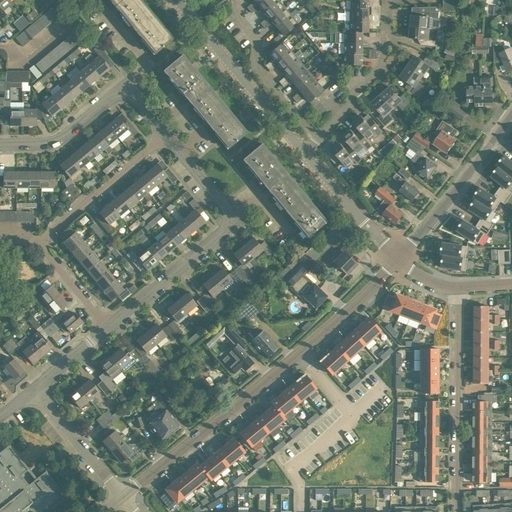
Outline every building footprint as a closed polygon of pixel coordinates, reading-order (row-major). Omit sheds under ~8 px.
[(113,0),(111,3),(132,28),(151,13),(140,0),(113,0)] [(261,0),(256,4),(254,6),(256,9),(254,10),(256,12),(260,8),(263,12),(277,0),(261,0)] [(284,8),(277,0),(263,12),(267,16),(265,19),(268,22),(270,20),(284,8)] [(372,7),(372,5),(372,0),(368,0),(350,0),(350,11),(368,11),(368,7),(372,7)] [(313,5),(318,12),(322,9),(317,2),(313,5)] [(57,3),(53,7),(60,16),(64,12),(57,3)] [(53,7),(48,11),(56,19),(60,16),(53,7)] [(270,20),(276,28),(295,12),(297,11),(294,8),(288,13),(284,8),(270,20)] [(33,9),(25,16),(30,22),(38,15),(33,9)] [(48,11),(45,14),(52,22),(56,19),(48,11)] [(372,16),(368,16),(368,11),(350,11),(344,11),(344,22),(350,22),(368,22),(372,22),(372,17),(372,16)] [(429,29),(437,30),(439,30),(440,19),(438,18),(439,12),(425,11),(424,17),(411,16),(410,27),(429,29)] [(295,12),(276,28),(283,36),(298,24),(300,22),(300,18),(295,12)] [(151,13),(132,28),(154,55),(173,39),(151,13)] [(45,14),(41,17),(48,26),(52,22),(45,14)] [(494,18),(496,23),(503,20),(500,15),(494,18)] [(41,17),(36,21),(43,29),(48,26),(41,17)] [(36,21),(32,24),(39,33),(43,29),(36,21)] [(367,33),(367,29),(375,29),(375,27),(372,27),(372,22),(368,22),(350,22),(350,32),(350,33),(361,33),(367,33)] [(7,24),(1,29),(5,33),(11,28),(7,24)] [(32,24),(28,28),(35,36),(39,33),(32,24)] [(437,30),(429,29),(410,27),(409,38),(422,40),(422,46),(436,47),(437,30)] [(28,28),(24,31),(31,40),(35,36),(28,28)] [(72,33),(79,42),(80,42),(85,37),(77,28),(71,32),(72,33)] [(24,31),(20,34),(27,43),(31,40),(24,31)] [(334,43),(337,43),(361,44),(361,33),(350,33),(350,32),(344,32),(344,33),(334,33),(334,43)] [(72,33),(68,37),(76,45),(79,42),(72,33)] [(27,43),(20,34),(15,38),(22,47),(27,43)] [(68,37),(65,40),(71,49),(76,45),(68,37)] [(483,38),(482,47),(488,47),(493,47),(493,43),(493,38),(483,38)] [(65,40),(60,44),(67,52),(71,49),(65,40)] [(267,69),(290,50),(283,42),(268,54),(272,58),(270,61),(265,66),(267,69)] [(337,54),(343,54),(361,54),(361,44),(337,43),(337,54)] [(501,60),(507,72),(511,69),(511,49),(511,48),(504,51),(501,43),(493,43),(493,47),(494,60),(501,60)] [(60,44),(56,47),(63,56),(67,52),(60,44)] [(85,60),(89,64),(99,77),(109,69),(114,65),(98,46),(93,50),(99,56),(94,60),(90,56),(85,60)] [(56,47),(52,51),(59,59),(63,56),(56,47)] [(447,47),(444,53),(454,58),(457,52),(447,47)] [(70,54),(74,58),(80,53),(77,49),(70,54)] [(294,55),(290,50),(267,69),(270,71),(275,67),(278,66),(282,70),(296,58),(301,54),(299,51),(294,55)] [(52,51),(48,54),(55,63),(59,59),(52,51)] [(48,54),(44,57),(51,66),(55,63),(48,54)] [(361,54),(343,54),(343,65),(361,65),(361,54)] [(163,71),(184,97),(203,81),(181,55),(163,71)] [(414,56),(407,67),(422,77),(429,66),(435,70),(438,66),(428,59),(425,63),(414,56)] [(44,57),(40,61),(47,70),(51,66),(44,57)] [(303,66),(296,58),(282,70),(288,78),(303,66)] [(64,60),(58,65),(61,69),(67,64),(64,60)] [(47,70),(40,61),(35,65),(42,73),(47,70)] [(89,64),(80,72),(90,85),(99,77),(89,64)] [(61,69),(58,65),(51,70),(54,74),(61,69)] [(310,74),(303,66),(288,78),(295,86),(310,74)] [(422,77),(407,67),(400,77),(410,85),(407,89),(417,96),(423,87),(418,83),(422,77)] [(80,72),(70,80),(81,93),(90,85),(80,72)] [(48,73),(38,81),(42,85),(51,77),(48,73)] [(316,82),(310,74),(295,86),(302,94),(316,82)] [(480,86),(479,77),(474,77),(474,87),(467,87),(467,102),(475,102),(475,106),(483,106),(483,86),(480,86)] [(492,77),(479,77),(480,86),(483,86),(483,106),(493,106),(492,77)] [(70,80),(61,88),(71,101),(81,93),(70,80)] [(42,85),(38,81),(32,86),(35,90),(42,85)] [(184,97),(206,123),(225,107),(203,81),(184,97)] [(316,82),(302,94),(309,102),(323,90),(316,82)] [(21,83),(21,87),(21,91),(29,92),(30,86),(28,86),(28,83),(23,83),(21,83)] [(390,87),(381,95),(392,109),(397,105),(402,111),(411,103),(403,94),(399,98),(390,87)] [(61,88),(51,96),(61,109),(71,101),(61,88)] [(392,109),(381,95),(372,103),(381,114),(376,118),(384,127),(393,119),(388,113),(392,109)] [(61,109),(51,96),(41,104),(52,117),(61,109)] [(427,98),(422,104),(427,108),(432,103),(427,98)] [(22,110),(22,103),(10,103),(10,101),(3,101),(2,114),(1,124),(1,125),(10,125),(10,126),(22,126),(22,110)] [(465,114),(453,104),(448,111),(461,120),(465,114)] [(225,107),(206,123),(227,149),(246,133),(225,107)] [(22,110),(22,126),(35,126),(35,110),(22,110)] [(353,123),(362,134),(367,139),(374,133),(377,136),(382,132),(373,120),(368,124),(361,116),(353,123)] [(117,117),(107,125),(117,138),(127,130),(133,137),(137,132),(128,121),(123,125),(117,117)] [(454,135),(456,131),(443,122),(434,134),(433,133),(428,140),(417,133),(413,139),(426,148),(430,142),(433,144),(446,153),(455,140),(450,137),(453,134),(454,135)] [(107,125),(97,134),(107,146),(117,138),(107,125)] [(413,128),(408,134),(411,137),(417,132),(413,128)] [(342,137),(352,148),(356,153),(364,147),(367,150),(372,145),(367,139),(362,134),(358,138),(351,130),(342,137)] [(402,138),(396,133),(391,138),(397,143),(402,138)] [(97,134),(88,141),(98,154),(103,150),(108,155),(112,152),(107,146),(97,134)] [(411,162),(419,168),(416,172),(427,180),(437,166),(419,153),(423,147),(412,139),(406,147),(417,154),(411,162)] [(88,141),(78,149),(89,162),(94,158),(98,162),(102,159),(98,154),(88,141)] [(242,160),(264,186),(283,170),(261,144),(242,160)] [(352,148),(347,152),(340,144),(332,151),(345,167),(353,160),(356,163),(361,159),(356,153),(352,148)] [(78,149),(69,157),(79,170),(89,162),(78,149)] [(121,155),(124,159),(131,153),(128,149),(121,155)] [(511,161),(504,155),(496,165),(497,167),(511,177),(511,161)] [(79,170),(69,157),(59,165),(72,181),(82,173),(79,170)] [(115,161),(108,166),(111,170),(118,164),(115,161)] [(163,172),(156,164),(147,172),(157,185),(166,177),(172,184),(177,179),(168,168),(163,172)] [(111,170),(108,166),(102,171),(105,175),(111,170)] [(511,177),(497,167),(490,176),(501,186),(497,191),(507,198),(511,193),(506,189),(511,181),(511,177)] [(419,192),(406,181),(411,175),(402,168),(398,172),(404,177),(403,179),(396,174),(393,178),(403,186),(398,192),(411,201),(419,192)] [(264,186),(285,211),(304,196),(283,170),(264,186)] [(16,188),(16,172),(3,172),(3,182),(0,182),(0,197),(3,197),(3,188),(16,188)] [(28,172),(16,172),(16,188),(28,188),(28,172)] [(41,172),(28,172),(28,188),(41,188),(41,172)] [(53,172),(41,172),(41,188),(53,188),(53,172)] [(147,172),(137,181),(147,193),(157,185),(147,172)] [(89,182),(92,185),(99,180),(96,176),(89,182)] [(147,193),(137,181),(127,189),(138,201),(143,197),(147,202),(151,198),(147,193)] [(71,184),(66,188),(75,200),(81,195),(71,184)] [(377,209),(394,223),(394,224),(402,214),(402,215),(390,205),(395,199),(380,187),(375,194),(384,201),(377,209)] [(75,200),(66,188),(61,192),(71,204),(75,200)] [(480,188),(473,199),(475,200),(491,209),(498,199),(504,203),(507,198),(497,191),(493,196),(480,188)] [(127,189),(118,196),(128,209),(138,201),(127,189)] [(118,196),(108,204),(119,217),(128,209),(118,196)] [(160,201),(163,205),(169,200),(166,196),(160,201)] [(304,196),(285,211),(307,238),(326,222),(304,196)] [(203,210),(193,199),(188,204),(194,210),(184,218),(194,231),(205,222),(198,215),(203,210)] [(475,200),(469,210),(480,217),(477,222),(488,229),(491,224),(487,221),(493,210),(491,209),(475,200)] [(166,209),(172,216),(178,211),(172,203),(166,209)] [(119,217),(108,204),(99,212),(109,225),(119,217)] [(153,207),(147,212),(150,216),(156,211),(153,207)] [(150,216),(147,212),(141,217),(144,221),(150,216)] [(159,214),(153,219),(156,223),(162,218),(159,214)] [(184,218),(174,226),(185,239),(194,231),(184,218)] [(156,223),(153,219),(143,227),(146,231),(156,223)] [(463,220),(456,231),(474,242),(480,231),(485,234),(488,229),(477,222),(474,227),(463,220)] [(128,228),(131,232),(137,226),(134,222),(128,228)] [(89,227),(95,233),(99,230),(93,223),(89,227)] [(174,226),(165,234),(175,247),(185,239),(174,226)] [(99,230),(95,233),(100,239),(104,236),(99,230)] [(134,235),(137,239),(143,234),(140,230),(134,235)] [(63,243),(71,253),(84,242),(75,232),(63,243)] [(348,239),(341,232),(338,235),(345,242),(348,239)] [(165,234),(156,242),(166,254),(175,247),(165,234)] [(144,238),(139,241),(144,246),(148,243),(144,238)] [(252,238),(242,246),(253,259),(262,250),(268,257),(273,253),(264,242),(259,246),(252,238)] [(71,253),(79,262),(91,252),(84,242),(71,253)] [(105,246),(110,252),(114,249),(109,242),(105,246)] [(156,242),(146,250),(156,263),(166,254),(156,242)] [(442,242),(440,255),(442,255),(461,257),(463,245),(442,242)] [(356,264),(349,258),(354,253),(345,245),(331,260),(346,275),(356,264)] [(258,265),(253,259),(242,246),(233,254),(243,267),(248,262),(253,268),(258,265)] [(114,249),(110,252),(116,258),(119,255),(114,249)] [(131,251),(126,255),(138,270),(143,266),(147,271),(152,266),(153,268),(158,264),(156,263),(146,250),(137,258),(131,251)] [(79,262),(87,272),(99,261),(91,252),(79,262)] [(304,276),(315,265),(300,255),(273,281),(278,286),(284,279),(292,286),(290,287),(301,298),(303,296),(315,308),(326,296),(313,284),(313,285),(304,276)] [(442,255),(441,267),(461,270),(463,257),(461,257),(442,255)] [(87,272),(95,281),(107,271),(99,261),(87,272)] [(121,265),(127,271),(130,268),(125,261),(121,265)] [(239,266),(234,270),(243,281),(249,277),(239,266)] [(243,281),(234,270),(227,275),(222,268),(221,269),(220,267),(214,272),(215,272),(211,276),(212,277),(222,289),(226,293),(237,283),(239,285),(243,281)] [(130,268),(127,271),(132,277),(135,274),(130,268)] [(508,275),(508,268),(484,268),(484,276),(508,275)] [(95,281),(103,291),(115,280),(107,271),(95,281)] [(115,280),(103,291),(111,300),(123,290),(119,285),(124,281),(120,276),(115,280)] [(222,289),(212,277),(202,285),(212,297),(222,289)] [(39,303),(44,309),(60,296),(51,285),(42,293),(38,287),(29,295),(34,301),(37,305),(39,303)] [(132,286),(127,290),(131,294),(136,290),(132,286)] [(186,293),(176,301),(187,314),(196,306),(186,293)] [(206,293),(201,298),(210,309),(215,305),(206,293)] [(399,315),(405,298),(397,295),(396,298),(387,295),(382,308),(399,315)] [(60,296),(44,309),(51,317),(67,304),(60,296)] [(210,309),(201,298),(196,302),(205,313),(210,309)] [(409,319),(415,302),(405,298),(399,315),(409,319)] [(508,299),(496,299),(497,305),(504,304),(504,310),(508,310),(508,304),(508,299)] [(187,314),(176,301),(166,310),(177,322),(187,314)] [(238,310),(248,321),(259,312),(250,301),(238,310)] [(409,319),(419,323),(425,306),(415,302),(409,319)] [(419,323),(435,329),(441,315),(432,312),(433,309),(425,306),(419,323)] [(475,307),(475,319),(487,319),(487,320),(492,320),(492,319),(500,319),(500,315),(487,315),(488,307),(475,307)] [(61,323),(70,333),(82,323),(74,313),(61,323)] [(35,330),(40,326),(32,317),(28,321),(35,330)] [(40,326),(43,330),(53,323),(49,318),(40,326)] [(360,325),(372,338),(380,331),(368,318),(360,325)] [(487,319),(475,319),(475,332),(487,332),(487,320),(487,319)] [(173,321),(168,325),(177,337),(182,332),(173,321)] [(53,323),(43,330),(49,337),(59,330),(53,323)] [(155,324),(145,332),(156,345),(166,336),(168,335),(172,341),(177,337),(168,325),(165,328),(164,327),(163,329),(160,329),(155,324)] [(393,328),(388,324),(385,327),(389,332),(393,328)] [(221,332),(234,346),(241,339),(228,325),(221,332)] [(352,332),(364,346),(372,338),(360,325),(352,332)] [(252,341),(266,357),(277,347),(263,331),(260,333),(255,327),(249,332),(254,339),(252,341)] [(393,328),(389,332),(393,336),(397,333),(393,328)] [(37,332),(29,339),(42,356),(51,349),(37,332)] [(136,340),(139,345),(133,351),(135,353),(144,364),(149,360),(144,355),(156,345),(145,332),(136,340)] [(344,340),(356,353),(364,346),(352,332),(344,340)] [(475,332),(475,345),(487,345),(487,332),(475,332)] [(7,342),(15,351),(19,348),(32,364),(42,356),(29,339),(28,340),(25,336),(16,344),(11,338),(7,342)] [(190,348),(196,343),(191,337),(185,342),(190,348)] [(212,343),(207,338),(203,341),(208,347),(212,343)] [(348,360),(356,353),(344,340),(336,347),(348,360)] [(10,355),(15,351),(7,342),(2,346),(10,355)] [(475,345),(475,358),(487,358),(487,345),(475,345)] [(228,354),(229,354),(223,360),(235,373),(241,367),(244,371),(253,363),(237,346),(228,354)] [(340,367),(348,360),(336,347),(328,354),(340,367)] [(120,349),(110,357),(120,370),(122,372),(123,373),(134,363),(139,368),(144,364),(135,353),(133,351),(126,356),(120,349)] [(420,349),(420,360),(438,360),(438,349),(420,349)] [(331,375),(340,367),(328,354),(319,362),(331,375)] [(113,379),(122,372),(120,370),(110,357),(106,360),(104,359),(99,363),(101,364),(100,365),(106,373),(99,379),(102,381),(111,392),(116,388),(111,382),(113,379)] [(475,358),(475,370),(487,370),(487,358),(475,358)] [(3,367),(14,380),(24,372),(13,359),(3,367)] [(420,360),(420,371),(438,371),(438,360),(420,360)] [(162,374),(158,370),(153,374),(157,379),(162,374)] [(487,370),(475,370),(475,383),(487,383),(487,370)] [(420,371),(420,382),(438,382),(438,371),(420,371)] [(217,396),(217,395),(229,385),(225,379),(212,389),(210,387),(205,380),(200,373),(189,382),(194,388),(200,383),(204,388),(197,394),(205,405),(217,396)] [(296,382),(307,395),(316,388),(304,375),(296,382)] [(99,392),(89,379),(79,388),(89,400),(94,406),(98,402),(94,397),(99,392)] [(111,392),(102,381),(97,385),(106,396),(111,392)] [(287,389),(299,402),(307,395),(296,382),(287,389)] [(420,382),(420,393),(438,393),(438,382),(420,382)] [(89,400),(79,388),(69,396),(80,408),(89,400)] [(153,409),(156,412),(157,414),(159,413),(174,432),(179,428),(177,427),(179,426),(166,409),(164,406),(169,402),(160,389),(154,394),(156,397),(151,402),(155,407),(153,409)] [(279,395),(290,409),(299,402),(287,389),(279,395)] [(279,395),(270,403),(273,406),(273,405),(282,416),(290,409),(279,395)] [(474,401),(474,411),(492,412),(492,402),(496,402),(496,395),(483,395),(483,401),(474,401)] [(153,409),(155,407),(151,402),(150,400),(144,405),(149,411),(153,409)] [(419,401),(419,411),(438,411),(438,401),(419,401)] [(282,416),(273,405),(273,406),(265,412),(276,426),(284,419),(282,416)] [(96,420),(100,425),(111,416),(107,411),(96,420)] [(419,411),(419,421),(437,422),(438,411),(419,411)] [(474,411),(474,422),(492,422),(492,412),(474,411)] [(157,414),(156,412),(145,420),(148,424),(149,426),(147,427),(152,432),(153,431),(160,440),(161,439),(162,440),(174,432),(159,413),(157,414)] [(256,419),(267,433),(276,426),(265,412),(256,419)] [(111,416),(100,425),(104,430),(115,421),(111,416)] [(134,419),(137,429),(143,427),(140,417),(134,419)] [(248,426),(259,440),(267,433),(256,419),(248,426)] [(419,421),(419,431),(437,432),(437,422),(419,421)] [(474,422),(474,432),(492,432),(492,422),(474,422)] [(239,433),(250,447),(259,440),(248,426),(239,433)] [(111,452),(124,442),(126,439),(122,434),(119,437),(115,431),(102,442),(111,452)] [(419,431),(419,442),(437,442),(437,432),(419,431)] [(474,432),(474,442),(492,442),(492,432),(474,432)] [(224,446),(235,459),(244,452),(233,438),(224,446)] [(124,442),(111,452),(120,463),(127,457),(132,461),(147,449),(141,441),(137,444),(128,445),(127,446),(124,442)] [(419,442),(419,452),(437,452),(437,442),(419,442)] [(474,442),(474,452),(492,452),(492,442),(474,442)] [(0,511),(38,511),(62,496),(45,470),(26,483),(20,475),(26,471),(8,444),(0,449),(0,511)] [(216,452),(227,466),(235,459),(224,446),(216,452)] [(207,459),(219,473),(227,466),(216,452),(207,459)] [(419,452),(419,462),(437,462),(437,452),(419,452)] [(474,452),(474,462),(492,462),(492,452),(474,452)] [(199,466),(210,480),(219,473),(207,459),(199,466)] [(419,462),(419,472),(437,472),(437,462),(419,462)] [(474,462),(474,472),(492,472),(492,462),(474,462)] [(199,484),(208,477),(197,463),(188,470),(199,484)] [(180,477),(191,491),(199,484),(188,470),(180,477)] [(437,472),(419,472),(419,482),(437,482),(437,472)] [(492,472),(474,472),(474,482),(492,483),(492,472)] [(511,472),(509,472),(509,478),(500,478),(500,487),(511,486),(511,472)] [(183,498),(191,491),(180,477),(171,484),(183,498)] [(171,484),(165,489),(167,492),(160,498),(169,509),(183,498),(171,484)] [(505,511),(505,503),(494,504),(494,511),(505,511)]
